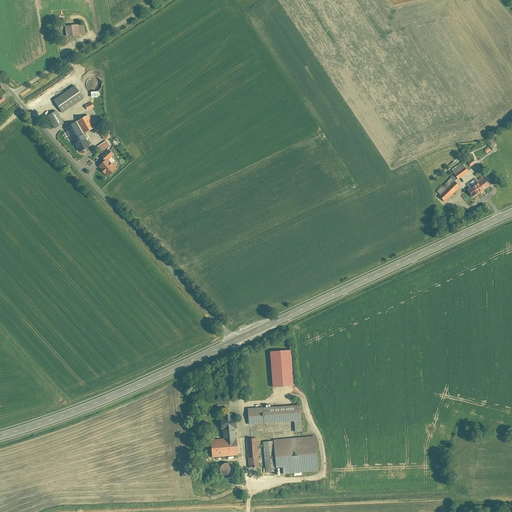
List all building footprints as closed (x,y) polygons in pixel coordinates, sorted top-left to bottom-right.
[(63,27),(65,37),(84,35),(83,24),(63,27)] [(86,82),(86,87),(88,90),(93,92),(98,92),(101,89),(102,84),(101,80),(97,77),(93,76),(89,78),(86,82)] [(54,100),(63,113),(85,99),(76,85),(54,100)] [(93,101),(86,105),(89,111),(96,107),(93,101)] [(98,127),(92,114),(80,120),(86,132),(98,127)] [(77,123),(66,130),(79,154),(91,148),(77,123)] [(106,141),(95,150),(99,155),(110,146),(106,141)] [(110,150),(102,158),(106,162),(100,168),(109,178),(119,169),(110,160),(115,155),(110,150)] [(474,159),(469,163),(473,167),(478,163),(474,159)] [(462,163),(453,171),(459,179),(469,171),(462,163)] [(468,188),(474,198),(491,187),(485,178),(468,188)] [(453,180),(438,195),(445,202),(460,187),(453,180)] [(271,353),(273,388),(295,388),(294,352),(271,353)] [(230,415),(230,409),(231,409),(231,400),(218,401),(219,410),(226,409),(226,415),(226,426),(225,426),(226,442),(213,442),(213,457),(240,456),(239,425),(235,425),(234,415),(230,415)] [(296,423),(296,432),(302,432),(301,407),(248,409),(249,425),(296,423)] [(316,438),(275,441),(278,475),(319,472),(316,438)] [(247,440),(249,468),(260,468),(259,440),(247,440)] [(264,443),(265,472),(276,472),(275,443),(264,443)] [(227,480),(230,480),(233,479),(235,478),(237,476),(237,473),(237,470),(236,468),(235,466),(232,464),(230,464),(227,464),(225,465),(223,467),(222,469),(221,472),(222,475),(223,477),(225,479),(227,480)]
